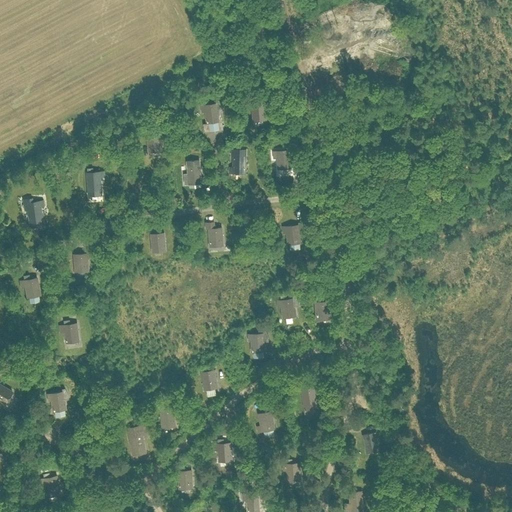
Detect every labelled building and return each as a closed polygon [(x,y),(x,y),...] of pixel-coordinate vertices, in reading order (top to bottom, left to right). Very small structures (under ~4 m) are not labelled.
[(253,120),(266,119),(265,101),(252,102),(253,120)] [(207,122),(220,120),(217,102),(204,104),(207,122)] [(149,151),(162,149),(160,132),(147,133),(149,151)] [(278,168),(291,167),(290,149),(277,150),(278,168)] [(245,172),(246,155),(234,154),(233,172),(245,172)] [(188,183),(201,182),(199,159),(186,160),(187,166),(186,166),(188,183)] [(101,195),(101,189),(100,177),(105,177),(105,171),(87,172),(88,190),(89,196),(101,195)] [(29,220),(42,218),(39,200),(26,202),(29,220)] [(210,246),(223,244),(222,227),(215,227),(215,221),(205,221),(206,228),(209,228),(210,246)] [(288,243),(301,242),(299,224),(286,225),(288,243)] [(153,251),(166,250),(164,232),(151,233),(153,251)] [(75,271),(88,270),(87,252),(74,253),(75,271)] [(27,297),(40,294),(36,277),(23,279),(27,297)] [(283,317),(296,315),(293,297),(281,299),(283,317)] [(317,319),(329,318),(328,300),(315,301),(317,319)] [(66,342),(79,340),(77,322),(64,324),(66,342)] [(252,351),(265,350),(264,332),(251,333),(252,351)] [(205,389),(218,387),(214,369),(202,371),(205,389)] [(12,391),(0,383),(0,400),(4,403),(12,391)] [(318,411),(317,404),(314,386),(302,388),(304,406),(305,413),(318,411)] [(52,410),(65,408),(62,391),(49,393),(52,410)] [(162,427),(175,425),(173,407),(160,409),(162,427)] [(262,430),(275,428),(271,410),(259,413),(262,430)] [(133,454),(146,452),(142,434),(148,433),(146,423),(128,427),(129,437),(133,454)] [(366,451),(378,449),(375,432),(363,434),(366,451)] [(219,460),(232,460),(231,442),(218,443),(219,460)] [(287,481),(300,480),(299,462),(286,463),(287,481)] [(179,488),(192,487),(191,469),(178,470),(179,488)] [(47,495),(59,492),(56,475),(43,477),(47,495)] [(344,511),(363,510),(362,491),(350,491),(350,502),(344,503),(344,511)] [(248,511),(261,510),(259,492),(246,493),(248,511)]
